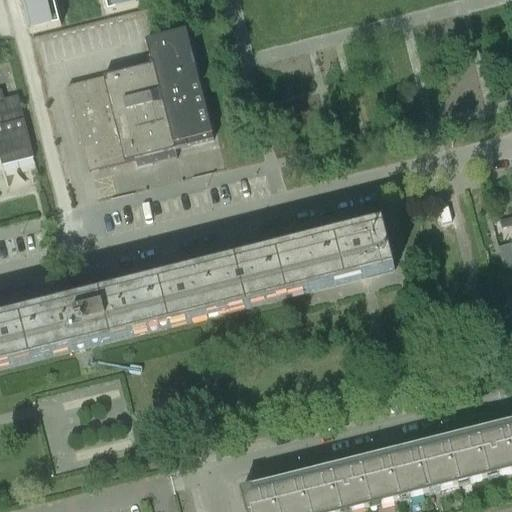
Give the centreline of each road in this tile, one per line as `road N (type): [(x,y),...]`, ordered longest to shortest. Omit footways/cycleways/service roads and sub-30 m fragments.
road 1 (residential): [(0,280),(511,149)]
road 2 (residential): [(217,511),(208,477),(511,397)]
